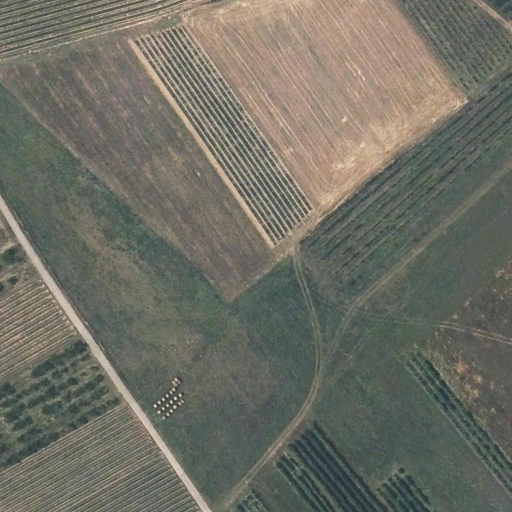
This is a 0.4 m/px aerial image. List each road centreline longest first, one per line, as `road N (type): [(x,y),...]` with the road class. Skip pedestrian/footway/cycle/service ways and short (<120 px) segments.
road 1 (residential): [(209,511),(0,203)]
road 2 (track): [(0,63),(222,0)]
